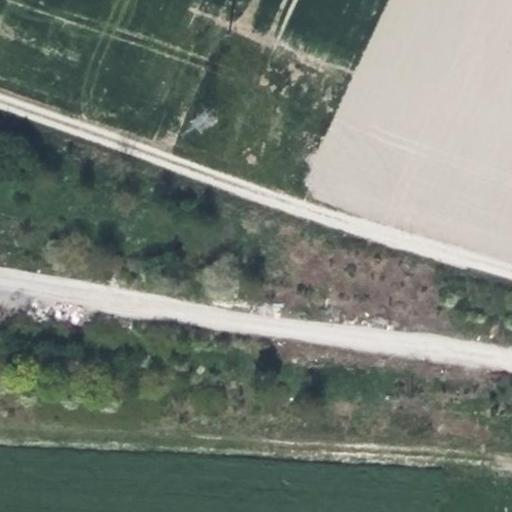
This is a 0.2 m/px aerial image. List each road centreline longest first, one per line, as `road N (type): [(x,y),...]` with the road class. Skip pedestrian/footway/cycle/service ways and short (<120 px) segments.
road 1 (track): [(511,275),(0,107)]
road 2 (unclassified): [(511,362),(0,288)]
road 3 (track): [(511,460),(0,429)]
